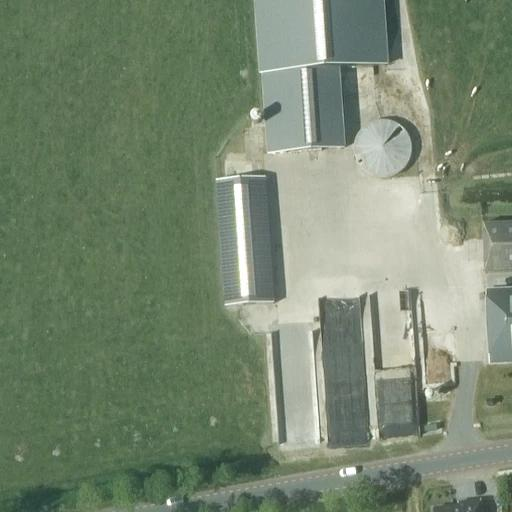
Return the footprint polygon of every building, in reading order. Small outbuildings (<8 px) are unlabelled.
[(257,0),(268,155),(342,150),(336,70),(385,67),(381,0),(257,0)] [(372,179),(414,159),(393,115),(350,136),(372,179)] [(226,306),(274,303),(266,178),(219,181),(226,306)] [(511,272),(511,224),(483,225),(484,274),(511,272)] [(511,290),(486,292),(489,365),(511,363),(511,290)] [(481,511),(480,501),(457,504),(458,507),(433,510),(433,511),(481,511)]
